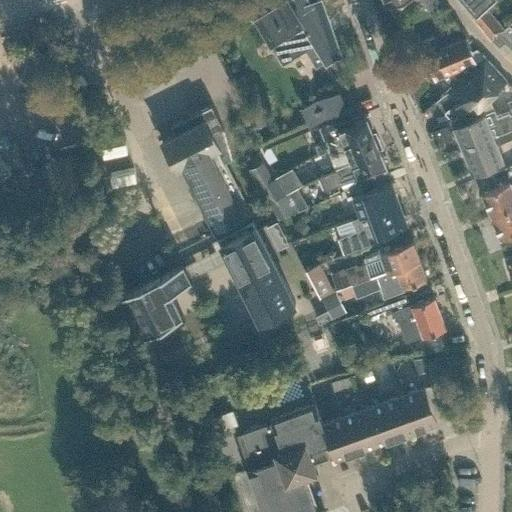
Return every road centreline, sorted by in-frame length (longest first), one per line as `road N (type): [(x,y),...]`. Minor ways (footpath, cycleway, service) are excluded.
road 1 (residential): [(360,0),(485,336),(490,437)]
road 2 (residential): [(355,511),(347,485),(490,437)]
